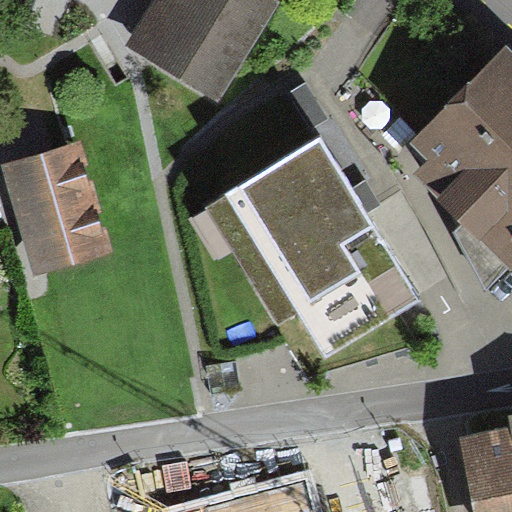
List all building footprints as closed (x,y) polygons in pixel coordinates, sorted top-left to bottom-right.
[(154,0),(127,47),(221,105),(281,5),(272,0),(154,0)] [(511,47),(508,44),(411,146),(427,163),(415,176),(465,235),(461,238),(488,286),(505,265),(511,272),(511,47)] [(306,79),(287,91),(310,127),(329,115),(306,79)] [(321,140),(206,212),(278,327),(298,314),(326,360),(422,300),(321,140)] [(81,149),(2,172),(34,284),(114,262),(81,149)] [(511,428),(458,439),(473,511),(511,511),(511,419),(510,420),(511,428)] [(430,511),(418,463),(370,476),(379,511),(430,511)] [(309,480),(186,511),(317,511),(316,506),(309,480)]
